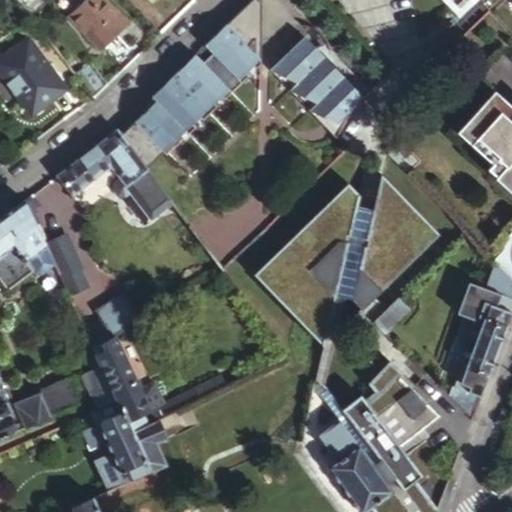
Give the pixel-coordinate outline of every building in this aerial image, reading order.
[(105,0),(83,0),(68,15),(100,47),(125,21),(105,0)] [(255,0),(248,0),(115,129),(145,169),(163,152),(166,156),(261,65),(261,5),(255,0)] [(387,0),(353,0),(353,6),(385,13),(387,0)] [(475,0),(479,0),(490,11),(500,0),(447,0),(461,14),(475,0)] [(304,35),(270,70),(338,137),(357,107),(354,105),(365,94),(317,48),(304,35)] [(28,37),(0,57),(0,68),(32,113),(65,87),(28,37)] [(324,41),(317,48),(365,94),(372,88),(324,41)] [(89,58),(73,69),(94,96),(109,83),(89,58)] [(457,130),(490,161),(511,136),(511,108),(492,90),(457,130)] [(145,169),(115,129),(97,142),(57,171),(72,190),(108,163),(118,177),(129,191),(149,217),(170,201),(145,169)] [(511,136),(490,161),(492,163),(487,169),(493,176),(496,173),(511,188),(511,136)] [(441,233),(381,172),(377,205),(360,203),(362,191),(351,180),(254,273),(321,345),(328,294),(337,295),(353,297),(364,308),(441,233)] [(129,191),(118,177),(113,181),(111,188),(116,195),(124,195),(129,191)] [(46,242),(25,195),(0,213),(0,273),(8,285),(34,267),(26,256),(46,242)] [(63,236),(47,243),(54,258),(58,267),(73,260),(63,236)] [(26,256),(34,267),(39,268),(54,258),(47,243),(46,242),(26,256)] [(495,293),(504,271),(496,263),(487,289),(495,293)] [(486,319),(468,366),(463,365),(456,387),(481,396),(511,312),(511,279),(504,271),(495,293),(487,289),(471,283),(467,293),(462,291),(459,299),(464,301),(461,310),(486,319)] [(328,294),(321,345),(331,346),(337,295),(328,294)] [(409,309),(397,298),(374,320),(386,332),(409,309)] [(100,316),(84,325),(90,337),(93,344),(114,332),(126,325),(119,314),(104,323),(100,316)] [(104,367),(118,400),(132,429),(146,421),(142,410),(148,406),(114,332),(93,344),(104,367)] [(104,367),(93,344),(90,337),(80,342),(93,372),(104,367)] [(338,416),(412,511),(437,511),(440,506),(420,480),(427,474),(402,443),(441,413),(430,402),(427,404),(414,387),(418,383),(394,358),(366,379),(373,388),(363,395),(358,389),(340,403),(345,410),(338,416)] [(118,400),(104,367),(93,372),(82,377),(97,409),(118,400)] [(158,403),(163,414),(227,383),(222,373),(158,403)] [(68,382),(16,405),(21,413),(27,427),(79,405),(68,382)] [(430,402),(414,387),(427,404),(430,402)] [(4,398),(0,388),(0,438),(27,427),(21,413),(13,416),(10,411),(13,410),(7,397),(4,398)] [(321,394),(338,416),(345,410),(340,403),(329,388),(321,394)] [(97,409),(93,410),(124,481),(150,469),(132,429),(118,400),(97,409)] [(412,511),(338,416),(319,430),(338,455),(328,462),(366,511),(374,505),(379,511),(412,511)] [(146,421),(132,429),(150,469),(151,469),(162,464),(152,441),(162,436),(154,418),(146,421)] [(99,511),(92,496),(72,504),(75,511),(99,511)]
